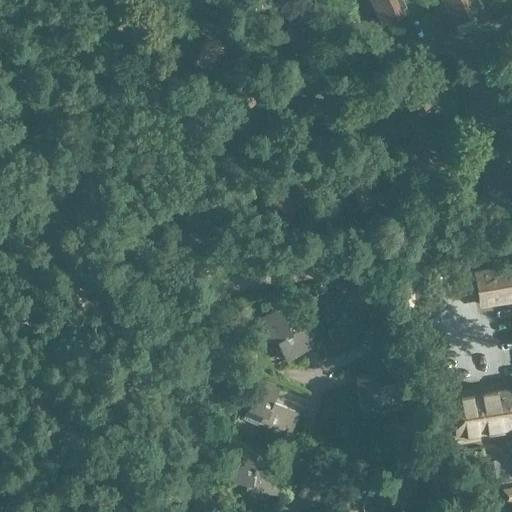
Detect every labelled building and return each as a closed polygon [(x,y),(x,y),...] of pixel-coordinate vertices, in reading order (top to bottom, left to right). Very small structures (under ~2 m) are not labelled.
[(366,21),(370,30),(406,13),(400,0),(363,0),(361,1),(367,13),(370,12),(373,18),(366,21)] [(442,30),(473,16),(478,26),(487,22),(476,0),(435,0),(433,1),(438,13),(442,12),(445,18),(438,22),(442,30)] [(304,40),(301,37),(305,32),(312,36),(317,28),(285,5),(267,29),(296,50),(304,40)] [(218,61),(215,59),(218,53),(225,56),(229,48),(194,30),(180,56),(212,73),(218,61)] [(508,100),(500,66),(479,72),(487,105),(508,100)] [(433,87),(429,80),(436,76),(431,68),(396,89),(412,114),(443,96),(436,85),(433,87)] [(254,105),(250,96),(215,115),(229,141),(260,125),(254,113),(251,115),(248,108),(254,105)] [(439,188),(453,155),(441,149),(440,153),(433,150),(436,143),(427,139),(412,176),(439,188)] [(500,169),(493,171),(492,168),(480,172),(490,206),(511,199),(511,174),(507,159),(498,162),(500,169)] [(351,215),(387,198),(382,189),(375,193),(372,186),(376,185),(370,173),(338,188),(351,215)] [(283,223),(303,189),(295,184),(291,191),(285,187),(287,184),(276,177),(257,208),(283,223)] [(511,267),(479,273),(484,304),(511,299),(511,267)] [(426,302),(422,277),(390,281),(393,307),(426,302)] [(327,291),(323,283),(317,287),(320,294),(327,291)] [(372,325),(362,306),(349,313),(339,293),(328,298),(326,294),(318,299),(332,328),(326,331),(333,345),(372,325)] [(277,295),(266,301),(270,309),(281,304),(277,295)] [(268,315),(259,319),(274,349),(278,347),(285,360),(304,351),(294,332),(291,334),(281,313),(269,319),(268,315)] [(398,344),(393,333),(379,340),(384,350),(398,344)] [(419,391),(417,380),(405,382),(407,393),(419,391)] [(359,407),(374,405),(374,410),(403,405),(400,384),(377,387),(377,383),(356,386),(359,407)] [(255,390),(247,409),(260,415),(258,419),(288,433),(292,424),(288,423),(293,411),(273,402),(274,398),(255,390)] [(503,390),(449,399),(455,437),(509,429),(508,425),(511,424),(511,392),(503,394),(503,390)] [(255,464),(234,460),(230,481),(245,484),(244,489),(276,496),(278,487),(274,486),(276,473),(254,468),(255,464)] [(390,478),(387,476),(374,493),(391,506),(400,494),(404,496),(421,473),(403,460),(390,478)] [(442,480),(435,470),(425,476),(431,486),(442,480)]
